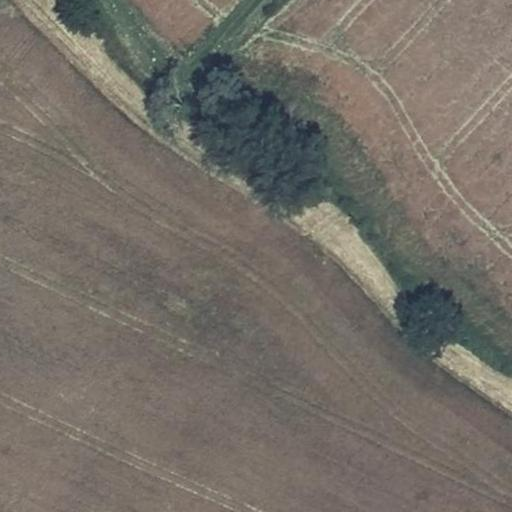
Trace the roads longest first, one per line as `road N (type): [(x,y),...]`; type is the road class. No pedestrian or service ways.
road 1 (track): [(511,412),(425,348),(287,207),(167,129),(23,0)]
road 2 (track): [(265,0),(209,56),(189,60),(118,0)]
